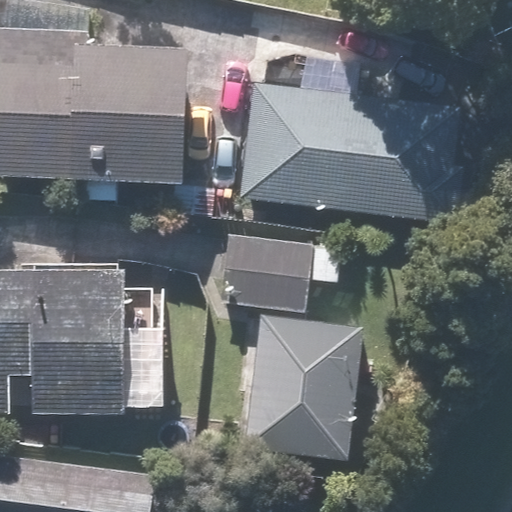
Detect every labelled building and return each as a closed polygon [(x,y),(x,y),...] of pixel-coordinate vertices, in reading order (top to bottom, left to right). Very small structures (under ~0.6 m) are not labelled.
[(97,38),(98,6),(7,2),(0,150),(0,176),(82,180),(81,202),(125,204),(126,182),(200,186),(206,43),(97,38)] [(463,108),(361,98),(364,65),(337,62),(334,96),(255,88),(244,198),(468,220),(473,163),(457,162),(463,108)] [(347,283),(350,249),(232,242),(228,302),(316,308),(317,282),(347,283)] [(138,274),(0,271),(0,413),(135,417),(135,408),(158,408),(165,398),(175,368),(174,337),(160,306),(160,292),(137,292),(138,274)] [(372,328),(266,320),(255,456),(361,464),(372,328)] [(178,511),(183,474),(0,453),(0,511),(178,511)]
